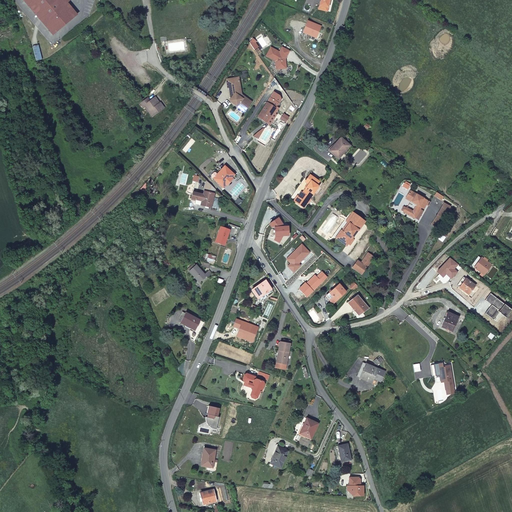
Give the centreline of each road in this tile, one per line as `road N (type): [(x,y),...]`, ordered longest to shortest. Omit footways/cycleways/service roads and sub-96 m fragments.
road 1 (secondary): [(173,511),(164,477),(167,432),(246,238)]
road 2 (residential): [(307,335),(389,312),(454,240),(497,210)]
road 3 (secondary): [(262,189),(312,96),(347,0)]
road 4 (residential): [(381,511),(355,436),(316,380),(307,335)]
road 5 (residential): [(262,189),(210,104),(154,61),(151,40)]
